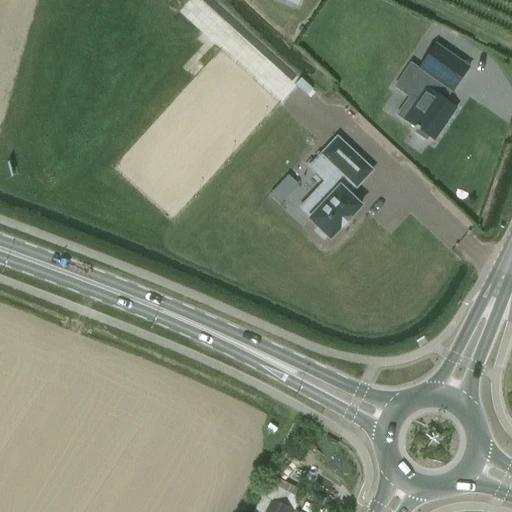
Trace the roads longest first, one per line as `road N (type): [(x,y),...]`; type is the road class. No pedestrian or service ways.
road 1 (primary): [(386,418),(114,291),(0,248)]
road 2 (tertiary): [(445,396),(511,255)]
